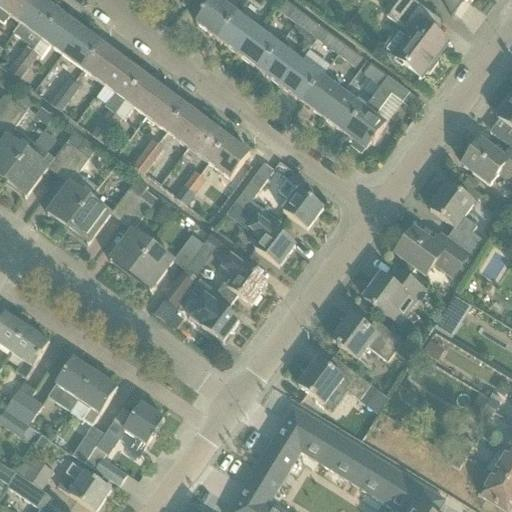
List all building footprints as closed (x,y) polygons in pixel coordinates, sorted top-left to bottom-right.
[(20,27),(40,1),(39,0),(7,0),(0,10),(0,24),(3,27),(9,19),(15,23),(20,27)] [(410,37),(408,39),(393,59),(422,81),(448,45),(420,25),(428,14),(409,0),(400,0),(386,19),(410,37)] [(41,43),(61,16),(40,1),(20,27),(13,36),(29,48),(27,51),(32,55),(41,43)] [(218,43),(237,17),(215,1),(205,15),(202,14),(201,16),(203,18),(196,27),(218,43)] [(296,27),(303,18),(287,5),(280,14),(296,27)] [(63,58),(82,32),(61,16),(41,43),(32,55),(27,51),(18,63),(29,71),(38,59),(41,61),(50,49),(63,58)] [(239,59),(259,33),(237,17),(218,43),(239,59)] [(323,33),(320,31),(303,18),(296,27),(290,34),(306,46),(299,56),(304,59),(317,42),(323,33)] [(83,73),(102,47),(82,32),(63,58),(83,73)] [(261,75),(280,49),(259,33),(239,59),(261,75)] [(346,49),(329,37),(323,33),(317,42),(323,46),(339,58),(346,49)] [(104,89),(124,63),(102,47),(83,73),(104,89)] [(282,91),(301,65),(280,49),(261,75),(282,91)] [(355,71),(363,61),(346,49),(339,58),(355,71)] [(19,84),(29,71),(18,63),(8,76),(19,84)] [(104,89),(124,105),(144,78),(124,63),(104,89)] [(303,107),(322,81),(301,65),(282,91),(303,107)] [(381,90),(388,80),(372,68),(364,78),(380,90),(381,90)] [(110,114),(101,126),(106,130),(111,134),(112,134),(121,122),(124,124),(133,111),(146,121),(166,94),(144,78),(115,117),(110,114)] [(403,106),(410,96),(388,80),(381,90),(380,90),(367,106),(368,107),(345,138),(366,154),(371,147),(373,149),(375,146),(374,144),(386,128),(374,120),(391,98),(403,106)] [(324,122),(343,96),(322,81),(303,107),(324,122)] [(70,102),(79,90),(69,82),(60,94),(70,102)] [(61,115),(70,102),(60,94),(50,107),(61,115)] [(167,136),(186,110),(166,94),(146,121),(167,136)] [(25,114),(33,105),(23,96),(15,107),(16,107),(0,129),(0,130),(10,138),(27,116),(25,114)] [(358,99),(354,104),(343,96),(324,122),(345,138),(368,107),(367,106),(358,99)] [(498,122),(511,132),(511,101),(509,99),(500,111),(504,113),(498,122)] [(0,129),(16,107),(15,107),(5,100),(0,106),(0,129)] [(189,152),(208,126),(186,110),(167,136),(189,152)] [(106,130),(101,126),(92,139),(103,147),(112,134),(111,134),(106,130)] [(208,167),(228,141),(208,126),(189,152),(208,167)] [(48,172),(50,168),(60,175),(86,143),(74,135),(67,145),(55,162),(34,147),(6,185),(26,200),(36,187),(48,172)] [(0,151),(0,180),(6,185),(34,147),(19,136),(13,145),(8,141),(0,151)] [(57,157),(63,145),(50,138),(44,151),(57,157)] [(230,183),(250,157),(228,141),(208,167),(230,183)] [(86,143),(60,175),(73,185),(70,189),(49,217),(69,231),(91,203),(90,202),(98,192),(79,178),(90,163),(89,162),(96,151),(86,143)] [(153,166),(163,153),(152,145),(142,158),(153,166)] [(511,153),(504,162),(481,145),(463,169),(490,190),(500,178),(511,186),(511,153)] [(144,178),(153,166),(142,158),(133,170),(144,178)] [(264,168),(242,197),(252,204),(274,175),(264,168)] [(195,197),(205,184),(194,176),(185,189),(195,197)] [(294,177),(288,185),(299,194),(300,195),(307,186),(294,177)] [(469,180),(463,187),(473,193),(478,187),(469,180)] [(138,183),(130,193),(114,215),(124,223),(141,201),(146,194),(145,193),(148,190),(138,183)] [(307,234),(323,212),(300,195),(299,194),(288,185),(286,184),(278,195),(291,205),(283,215),(307,234)] [(186,210),(195,197),(185,189),(175,202),(186,210)] [(483,250),(468,240),(476,230),(463,221),(473,208),(448,189),(430,213),(455,232),(448,241),(475,263),(483,250)] [(141,201),(124,223),(136,231),(152,209),(158,203),(146,194),(141,201)] [(235,207),(226,219),(249,236),(250,234),(262,243),(255,253),(263,259),(279,271),(295,250),(279,238),(275,234),(281,226),(252,204),(242,197),(235,207)] [(90,247),(100,233),(111,218),(91,203),(69,231),(90,247)] [(67,249),(74,236),(52,224),(45,237),(67,249)] [(112,263),(131,278),(154,249),(134,234),(122,249),(112,263)] [(213,234),(206,244),(226,259),(234,250),(213,234)] [(460,286),(475,263),(448,241),(442,238),(434,249),(414,234),(396,258),(425,280),(434,267),(456,283),(460,286)] [(194,262),(205,248),(191,237),(174,260),(188,270),(194,262)] [(152,293),(162,279),(174,265),(154,249),(131,278),(152,293)] [(251,309),(267,287),(232,261),(223,273),(231,278),(217,296),(232,307),(238,299),(251,309)] [(188,270),(186,273),(194,279),(202,268),(194,262),(188,270)] [(424,292),(412,283),(396,271),(387,284),(380,279),(364,302),(374,309),(373,311),(376,313),(376,311),(380,314),(388,320),(399,306),(408,313),(424,292)] [(182,278),(163,302),(175,311),(193,287),(182,278)] [(232,307),(217,296),(200,283),(191,295),(202,303),(189,321),(223,346),(239,325),(226,315),(232,307)] [(455,300),(449,310),(460,318),(467,308),(455,300)] [(0,325),(0,347),(12,356),(28,333),(5,317),(0,325)] [(387,365),(394,355),(410,367),(418,355),(402,344),(389,334),(381,328),(374,338),(350,320),(332,344),(338,349),(337,350),(341,352),(342,351),(358,363),(366,351),(367,350),(387,365)] [(27,381),(39,363),(50,347),(28,333),(12,356),(25,365),(18,375),(27,381)] [(431,345),(425,355),(437,363),(443,353),(431,345)] [(323,408),(338,389),(338,388),(358,404),(370,388),(334,361),(326,371),(317,364),(298,389),(323,408)] [(78,403),(96,377),(74,362),(49,399),(70,414),(78,403)] [(93,429),(118,392),(96,377),(78,403),(90,412),(83,422),(93,429)] [(6,414),(17,421),(32,401),(37,393),(25,385),(6,414)] [(485,411),(494,416),(502,403),(492,397),(485,411)] [(32,401),(17,421),(29,429),(43,409),(32,401)] [(112,426),(125,434),(138,442),(129,455),(130,455),(139,461),(164,423),(142,408),(134,419),(122,411),(112,426)] [(494,416),(485,411),(477,423),(486,429),(494,416)] [(258,473),(234,511),(442,511),(447,505),(295,412),(265,462),(291,477),(303,457),(392,511),(277,511),(272,509),(284,489),(258,473)] [(0,421),(0,428),(20,442),(29,429),(17,421),(6,414),(0,421)] [(99,446),(103,440),(91,432),(73,459),(85,467),(99,446)] [(448,451),(466,461),(474,449),(456,438),(448,451)] [(41,440),(34,451),(41,456),(49,444),(41,440)] [(95,474),(103,479),(120,490),(127,479),(110,468),(103,463),(109,453),(99,446),(85,467),(95,474)] [(466,461),(448,451),(446,455),(454,460),(449,468),(458,474),(466,461)] [(511,456),(508,455),(494,478),(511,488),(511,456)] [(52,473),(37,463),(28,457),(16,477),(40,493),(52,473)] [(6,491),(7,492),(13,483),(16,478),(0,467),(0,482),(8,488),(6,491)] [(57,491),(79,506),(88,511),(98,511),(111,495),(72,468),(67,477),(57,491)] [(13,483),(7,492),(37,511),(43,511),(46,507),(47,507),(48,509),(53,502),(47,498),(16,478),(13,483)] [(480,499),(491,506),(500,511),(510,511),(511,510),(511,488),(494,478),(480,499)] [(0,482),(0,501),(7,492),(6,491),(8,488),(0,482)]
